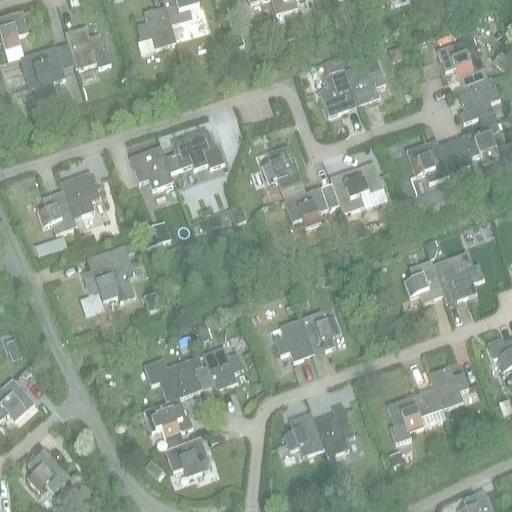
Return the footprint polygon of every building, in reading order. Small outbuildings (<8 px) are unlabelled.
[(160,0),(164,12),(165,12),(170,33),(171,33),(171,31),(192,26),(189,14),(198,12),(194,0),(160,0)] [(247,0),(250,9),(271,3),(272,2),(270,0),(236,0),(237,2),(241,0),(247,0)] [(270,0),(272,2),(271,3),(277,20),(297,14),(294,3),(303,1),(302,0),(270,0)] [(77,1),(70,3),(72,11),(80,9),(77,1)] [(165,12),(164,12),(144,18),(146,30),(137,32),(142,48),(151,45),(155,56),(176,50),(171,33),(170,33),(165,12)] [(335,26),(348,29),(352,16),(339,12),(335,26)] [(20,51),(18,41),(27,38),(21,16),(0,21),(0,45),(1,45),(4,55),(20,51)] [(293,27),(280,31),(284,42),(297,38),(293,27)] [(86,32),(64,39),(75,74),(96,69),(97,73),(110,69),(106,55),(104,55),(99,38),(89,41),(86,32)] [(471,42),(437,55),(444,76),(454,73),(458,82),(475,76),(482,73),(478,63),(471,42)] [(215,59),(222,64),(229,51),(221,47),(215,59)] [(399,49),(387,54),(392,64),(403,60),(399,49)] [(19,63),(29,95),(33,93),(37,108),(56,102),(52,88),(65,84),(55,52),(19,63)] [(322,68),(326,80),(344,74),(339,62),(322,68)] [(365,69),(345,76),(357,111),(379,103),(375,95),(386,91),(380,75),(377,65),(365,69)] [(357,111),(345,76),(323,84),(327,94),(317,98),(326,122),(357,111)] [(463,116),(458,118),(461,128),(477,123),(492,118),(489,108),(499,105),(491,83),(455,96),(463,116)] [(492,118),(477,123),(481,133),(495,128),(492,118)] [(460,141),(468,163),(479,159),(482,169),(497,164),(501,173),(511,168),(511,145),(503,149),(495,128),(481,133),(460,141)] [(175,158),(163,162),(168,177),(191,169),(193,174),(208,169),(210,174),(225,168),(219,153),(215,155),(208,134),(171,147),(175,158)] [(406,156),(416,182),(425,179),(429,189),(450,181),(437,145),(406,156)] [(163,162),(159,151),(129,163),(137,186),(147,183),(151,194),(171,186),(171,184),(168,177),(163,162)] [(261,172),(266,188),(275,184),(279,194),(300,186),(288,151),(266,159),(270,169),(261,172)] [(360,174),(329,185),(342,221),(363,213),(360,203),(383,195),(373,169),(360,174)] [(61,186),(63,195),(64,195),(73,222),(73,221),(95,214),(92,203),(101,200),(95,184),(92,175),(61,186)] [(468,186),(472,196),(484,192),(480,181),(468,186)] [(464,185),(451,190),(455,202),(468,197),(464,185)] [(14,188),(3,192),(8,202),(14,200),(16,194),(14,188)] [(283,205),(291,226),(300,223),(303,232),(319,227),(316,218),(325,214),(317,193),(283,205)] [(64,195),(63,195),(42,203),(45,213),(35,217),(41,233),(51,229),(55,237),(76,230),(73,221),(73,222),(64,195)] [(242,215),(230,219),(234,229),(246,225),(242,215)] [(218,221),(200,228),(203,236),(221,229),(218,221)] [(360,226),(347,231),(352,244),(365,240),(360,226)] [(165,232),(142,241),(146,254),(170,245),(165,232)] [(92,237),(80,241),(84,252),(96,248),(92,237)] [(62,241),(47,247),(50,257),(66,251),(62,241)] [(423,246),(429,263),(434,261),(437,253),(434,243),(423,246)] [(80,277),(88,300),(98,296),(101,305),(116,300),(118,306),(133,300),(127,284),(123,285),(121,280),(133,276),(123,249),(110,254),(114,265),(80,277)] [(257,259),(262,273),(275,269),(270,255),(257,259)] [(433,274),(432,274),(443,301),(446,309),(476,298),(472,288),(484,284),(478,269),(470,272),(466,261),(433,274)] [(412,283),(403,286),(409,302),(418,298),(422,309),(443,301),(432,274),(433,274),(429,265),(409,273),(412,283)] [(151,295),(142,298),(147,312),(156,309),(151,295)] [(304,299),(295,302),(298,312),(307,309),(304,299)] [(320,315),(300,322),(313,358),(334,351),(330,340),(339,337),(333,322),(324,326),(320,315)] [(313,358),(300,322),(279,330),(283,340),(273,344),(279,359),(289,356),(293,365),(313,358)] [(193,330),(199,346),(210,342),(204,326),(193,330)] [(498,361),(504,376),(511,371),(511,343),(503,347),(501,343),(489,348),(495,362),(498,361)] [(236,388),(232,378),(242,373),(236,358),(226,362),(223,353),(202,360),(215,395),(236,388)] [(163,363),(143,370),(151,390),(159,387),(166,407),(179,402),(202,393),(195,373),(202,371),(199,361),(181,367),(165,373),(163,363)] [(449,371),(428,378),(433,392),(441,413),(461,405),(458,396),(467,392),(462,377),(453,381),(449,371)] [(2,395),(0,396),(0,424),(7,419),(14,427),(25,416),(33,408),(28,402),(13,385),(2,395)] [(420,397),(386,410),(393,431),(389,433),(395,448),(410,442),(408,436),(422,431),(418,422),(429,418),(441,413),(433,393),(420,397)] [(166,407),(143,415),(151,436),(161,432),(169,454),(184,448),(180,437),(192,432),(189,422),(186,423),(178,402),(166,407)] [(507,402),(498,406),(502,418),(511,414),(507,402)] [(314,426),(324,452),(327,461),(349,453),(345,445),(355,441),(344,409),(333,413),(335,418),(314,426)] [(302,461),(324,452),(314,426),(311,417),(289,425),(293,435),(283,439),(289,454),(299,450),(302,461)] [(116,426),(114,429),(116,433),(120,435),(124,434),(125,430),(124,426),(120,424),(116,426)] [(169,454),(164,455),(172,477),(182,473),(186,482),(212,473),(200,442),(184,448),(169,454)] [(28,485),(38,496),(45,490),(53,498),(69,483),(45,457),(37,464),(36,463),(29,470),(36,478),(28,485)] [(389,461),(393,472),(405,467),(401,457),(389,461)] [(351,479),(337,484),(343,498),(356,493),(351,479)] [(466,511),(490,511),(483,494),(465,502),(467,511),(466,511)]
